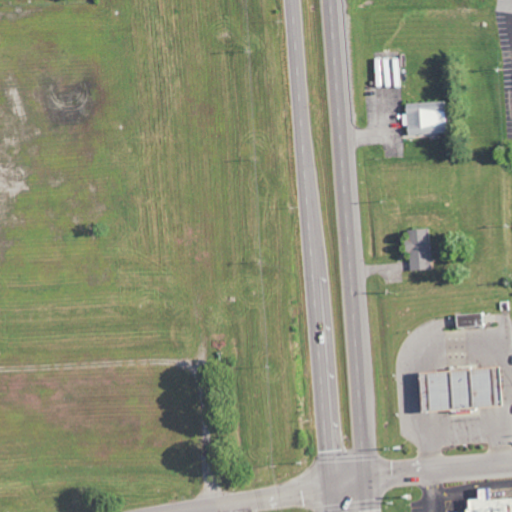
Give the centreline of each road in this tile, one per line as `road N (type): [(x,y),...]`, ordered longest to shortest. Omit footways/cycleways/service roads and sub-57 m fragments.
road 1 (primary): [(294,0),(337,511)]
road 2 (primary): [(369,511),(334,0)]
road 3 (residential): [(331,481),(511,469)]
road 4 (residential): [(170,511),(275,498),(331,481)]
